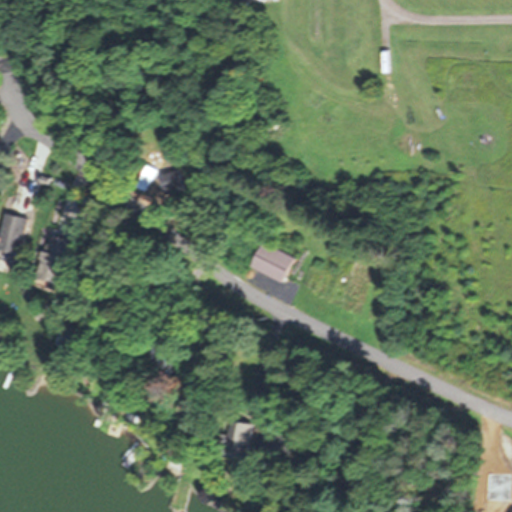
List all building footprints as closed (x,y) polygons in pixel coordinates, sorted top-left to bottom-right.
[(185,187),(178,170),(162,176),(170,193),(185,187)] [(2,251),(24,255),(31,218),(10,213),(2,251)] [(66,285),(76,240),(50,235),(40,279),(66,285)] [(256,269),(289,283),(300,258),(267,244),(256,269)] [(258,424),(236,421),(231,453),(253,457),(258,424)] [(278,454),(299,459),(303,439),(283,434),(278,454)]
